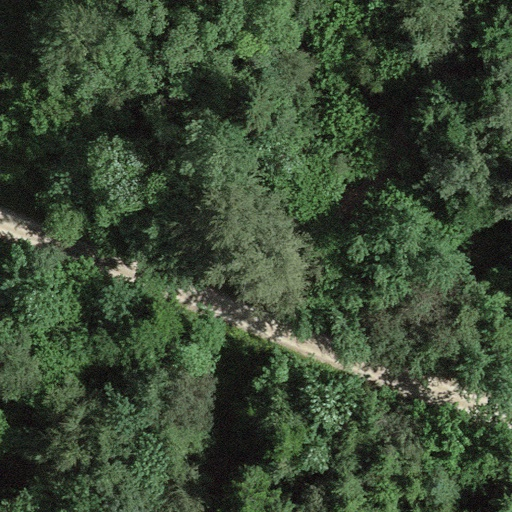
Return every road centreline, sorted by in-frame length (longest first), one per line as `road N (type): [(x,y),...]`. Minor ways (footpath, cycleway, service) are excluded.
road 1 (track): [(0,215),(511,414)]
road 2 (track): [(151,271),(290,232),(367,192),(481,31),(511,0)]
